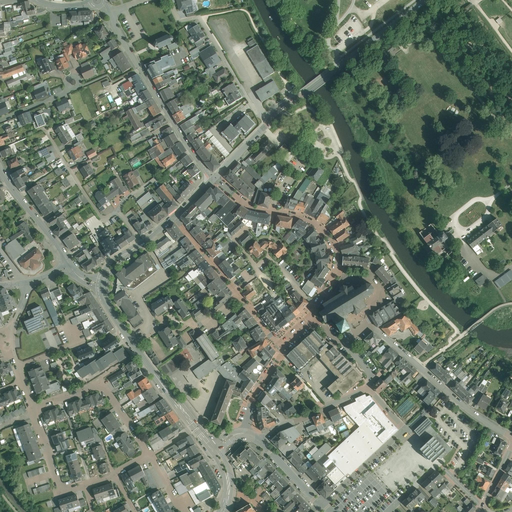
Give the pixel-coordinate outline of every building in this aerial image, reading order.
[(190,0),(177,0),(180,10),(186,9),(185,5),(187,4),(192,3),(190,0)] [(29,1),(21,3),(21,4),(22,8),(22,10),(26,9),(30,8),(29,1)] [(34,7),(30,8),(26,9),(27,12),(28,16),(36,14),(34,7)] [(93,11),(83,12),(84,21),(84,20),(84,24),(89,24),(89,20),(93,20),(93,11)] [(83,12),(70,13),(71,21),(84,21),(83,12)] [(191,23),(185,27),(187,31),(189,31),(188,31),(193,28),(191,23)] [(193,28),(188,31),(189,31),(192,36),(201,31),(198,25),(193,28)] [(108,35),(103,27),(95,31),(101,40),(102,38),(108,35)] [(201,31),(192,36),(196,43),(202,39),(205,37),(201,31)] [(169,36),(168,35),(167,35),(164,37),(164,36),(164,37),(160,39),(160,38),(160,39),(157,40),(156,40),(156,41),(155,42),(155,43),(155,44),(154,44),(154,45),(155,47),(155,48),(156,48),(156,47),(157,47),(157,48),(158,48),(159,48),(160,49),(161,48),(163,47),(164,47),(167,45),(168,45),(171,43),(171,44),(172,43),(171,43),(171,42),(172,41),(173,41),(172,41),(173,39),(174,39),(173,39),(172,37),(173,37),(172,36),(172,37),(170,36),(171,36),(170,36),(169,36)] [(119,46),(114,39),(107,44),(108,46),(98,52),(102,56),(107,53),(111,50),(112,51),(119,46)] [(202,39),(196,43),(195,43),(197,48),(205,43),(202,39)] [(396,42),(382,53),(384,57),(388,54),(390,52),(392,50),(393,50),(392,50),(395,48),(398,46),(396,42)] [(85,44),(81,46),(81,45),(77,47),(77,48),(73,50),(72,50),(74,53),(75,53),(76,55),(75,57),(77,59),(81,57),(82,58),(85,56),(86,55),(85,53),(88,51),(85,44)] [(71,45),(64,48),(67,53),(68,55),(74,53),(72,50),(73,50),(71,45)] [(274,73),(258,45),(257,45),(252,48),(247,52),(263,79),(270,75),(274,73)] [(220,61),(211,47),(201,54),(204,59),(205,59),(209,64),(210,64),(212,66),(220,61)] [(123,73),(132,67),(122,52),(109,60),(114,68),(118,65),(123,73)] [(151,59),(143,63),(147,70),(156,66),(154,63),(160,60),(158,56),(151,59)] [(47,59),(43,61),(42,58),(37,60),(43,74),(49,71),(47,66),(50,65),(50,64),(47,59)] [(66,62),(65,58),(64,58),(56,62),(60,71),(69,67),(66,62)] [(174,60),(166,63),(166,64),(163,65),(164,68),(167,73),(178,68),(174,60)] [(26,63),(10,70),(12,76),(20,73),(24,71),(24,69),(27,68),(26,63)] [(52,63),(50,64),(50,65),(47,66),(49,71),(50,72),(55,70),(52,63)] [(82,69),(81,70),(85,79),(94,75),(90,65),(82,69)] [(156,66),(147,70),(152,79),(161,75),(156,66)] [(20,73),(12,76),(14,79),(6,82),(9,88),(31,78),(27,68),(24,69),(24,71),(20,73)] [(225,69),(213,76),(216,79),(217,79),(219,82),(224,79),(229,76),(225,69)] [(0,72),(0,78),(5,78),(12,76),(10,70),(3,72),(0,72)] [(142,82),(137,74),(131,78),(133,81),(130,83),(132,87),(135,85),(142,82)] [(161,76),(153,80),(156,85),(170,78),(169,75),(166,76),(165,76),(165,75),(163,76),(163,77),(162,78),(161,77),(161,76)] [(270,75),(263,79),(267,85),(274,81),(270,75)] [(170,78),(156,85),(159,90),(166,86),(165,84),(169,83),(171,86),(174,85),(174,84),(170,78)] [(267,85),(255,92),(262,103),(272,96),(280,92),(274,81),(267,85)] [(130,82),(122,86),(125,91),(132,87),(130,83),(130,82)] [(147,90),(142,82),(135,85),(137,88),(135,89),(139,95),(147,90)] [(231,84),(222,90),(227,97),(238,90),(234,83),(231,85),(231,84)] [(46,93),(44,87),(43,87),(34,91),(37,100),(47,95),(46,93)] [(170,87),(160,92),(165,102),(175,96),(171,90),(170,87)] [(147,90),(139,95),(141,99),(139,100),(141,104),(142,103),(144,102),(146,101),(148,100),(152,98),(147,90)] [(242,97),(238,90),(227,97),(225,99),(229,106),(242,97)] [(178,98),(174,100),(177,105),(183,102),(181,100),(180,97),(178,98)] [(143,104),(135,108),(135,107),(132,109),(135,114),(148,107),(148,108),(156,104),(153,98),(148,101),(148,100),(146,101),(146,102),(145,103),(144,102),(142,103),(143,104)] [(67,99),(56,103),(60,111),(70,107),(70,106),(70,105),(70,106),(67,100),(67,99)] [(174,100),(167,104),(171,111),(178,107),(177,105),(174,100)] [(0,104),(0,115),(9,112),(5,103),(2,104),(0,104)] [(156,104),(148,108),(150,110),(149,111),(152,116),(153,116),(154,117),(161,113),(156,104)] [(178,107),(171,111),(174,115),(173,116),(185,109),(184,106),(179,109),(178,107)] [(135,114),(132,109),(128,111),(126,112),(128,115),(129,118),(136,131),(145,126),(143,122),(140,123),(135,114)] [(185,109),(173,116),(177,124),(185,119),(183,115),(189,112),(188,111),(187,111),(186,109),(185,109)] [(203,112),(200,114),(197,115),(199,119),(200,120),(206,116),(203,112)] [(26,113),(19,116),(23,126),(30,123),(26,113)] [(44,113),(35,117),(37,122),(39,128),(46,125),(45,124),(48,123),(44,113)] [(163,115),(152,121),(154,125),(165,119),(163,115)] [(231,124),(221,134),(231,143),(240,134),(238,133),(241,130),(246,135),(256,125),(246,115),(234,128),(231,124)] [(154,125),(153,125),(155,130),(168,124),(165,119),(154,125)] [(189,121),(181,126),(184,131),(192,126),(191,124),(189,121)] [(63,125),(55,130),(59,136),(67,131),(63,125)] [(192,126),(184,131),(187,136),(195,131),(194,130),(192,126)] [(170,127),(162,132),(164,136),(165,138),(166,137),(174,133),(170,127)] [(146,129),(139,133),(142,137),(150,133),(148,128),(146,129)] [(195,131),(187,136),(187,137),(191,143),(191,142),(199,137),(200,136),(199,134),(199,133),(203,131),(201,128),(195,131)] [(72,140),(67,131),(59,136),(65,145),(72,140)] [(209,131),(205,134),(225,157),(229,154),(209,131)] [(81,133),(75,136),(79,142),(84,139),(81,133)] [(165,138),(162,140),(163,142),(163,143),(166,141),(170,149),(179,143),(174,133),(165,138)] [(2,136),(0,137),(0,146),(5,145),(4,140),(9,139),(8,134),(2,136)] [(199,137),(191,142),(197,151),(204,145),(201,140),(199,137)] [(26,138),(10,145),(11,148),(12,149),(25,143),(28,142),(26,138)] [(274,145),(268,139),(260,147),(261,148),(266,153),(274,145)] [(186,151),(180,142),(170,149),(169,149),(172,153),(161,160),(167,168),(177,161),(175,158),(186,151)] [(197,151),(197,152),(202,159),(209,152),(208,151),(212,147),(206,142),(204,145),(197,151)] [(156,146),(148,150),(150,155),(153,153),(154,152),(157,157),(158,156),(164,152),(160,144),(156,146)] [(284,144),(278,150),(282,154),(288,148),(284,144)] [(84,155),(78,146),(69,152),(75,161),(84,155)] [(6,150),(0,152),(2,158),(14,153),(12,149),(11,148),(6,150)] [(266,153),(261,148),(252,157),(251,158),(255,162),(256,163),(266,153)] [(164,152),(158,156),(161,160),(172,153),(169,149),(164,152)] [(94,150),(87,154),(90,159),(97,155),(94,150)] [(283,165),(285,167),(292,157),(293,156),(294,154),(290,151),(280,162),(283,165)] [(221,166),(211,154),(209,152),(202,159),(205,162),(204,162),(213,172),(221,166)] [(188,155),(181,161),(184,165),(186,167),(193,162),(188,155)] [(252,157),(250,156),(245,162),(248,165),(249,165),(249,166),(252,164),(253,165),(255,162),(251,158),(252,157)] [(16,158),(7,162),(11,170),(20,165),(18,161),(16,158)] [(181,161),(176,165),(177,167),(179,169),(184,165),(181,161)] [(279,161),(274,167),(278,171),(283,165),(280,162),(279,161)] [(237,162),(224,177),(231,183),(237,177),(234,173),(241,165),(237,162)] [(195,164),(187,170),(188,170),(183,174),(185,176),(190,173),(193,177),(200,172),(195,164)] [(91,170),(87,165),(80,170),(86,178),(94,173),(92,169),(91,170)] [(242,173),(254,185),(261,178),(262,178),(249,166),(249,165),(242,173)] [(315,165),(308,175),(317,181),(324,172),(315,165)] [(262,178),(261,178),(265,181),(266,182),(278,171),(274,167),(273,166),(262,178)] [(60,167),(54,171),(58,176),(63,173),(60,167)] [(137,169),(135,171),(132,172),(135,178),(141,175),(137,169)] [(21,170),(11,175),(14,180),(20,177),(20,176),(23,174),(21,170)] [(132,172),(124,177),(125,177),(129,183),(128,184),(131,188),(138,183),(135,178),(132,172)] [(26,176),(21,178),(20,177),(14,180),(16,185),(19,189),(26,186),(23,182),(28,179),(26,176)] [(231,183),(240,191),(245,184),(237,177),(231,183)] [(71,185),(66,178),(61,181),(66,188),(71,185)] [(108,192),(104,195),(108,201),(120,192),(121,194),(126,192),(123,187),(120,182),(117,178),(112,181),(115,187),(115,188),(115,189),(109,193),(108,192)] [(265,181),(261,178),(254,185),(258,189),(261,186),(263,184),(265,181)] [(306,179),(299,190),(304,193),(306,190),(311,182),(306,179)] [(172,188),(166,181),(163,184),(168,190),(169,190),(172,188)] [(195,188),(188,181),(182,187),(189,194),(194,188),(195,188)] [(169,190),(168,190),(163,184),(156,191),(167,204),(172,200),(173,201),(174,201),(176,199),(169,190)] [(240,191),(248,199),(254,192),(245,184),(240,191)] [(38,185),(28,191),(33,199),(43,193),(45,191),(42,187),(40,188),(38,185)] [(189,194),(182,187),(179,190),(175,185),(173,187),(178,192),(185,200),(185,199),(184,199),(189,194)] [(178,192),(176,193),(172,188),(169,190),(176,199),(180,204),(185,200),(178,192)] [(211,189),(207,193),(214,199),(217,202),(224,194),(216,188),(214,191),(211,189)] [(326,196),(327,196),(330,192),(331,191),(326,188),(324,192),(322,190),(321,192),(324,195),(325,193),(327,194),(326,196)] [(263,190),(258,189),(254,203),(258,205),(262,192),(263,190)] [(299,190),(298,190),(293,197),(293,200),(298,202),(304,193),(299,190)] [(104,195),(102,192),(96,197),(97,198),(97,199),(97,200),(98,201),(100,203),(102,206),(103,206),(109,201),(108,201),(104,195)] [(149,192),(137,202),(140,207),(152,197),(151,195),(149,192)] [(262,192),(258,205),(258,206),(268,208),(269,208),(272,195),(262,192)] [(324,208),(330,198),(327,196),(326,196),(324,195),(321,192),(315,201),(314,202),(320,207),(321,206),(324,208)] [(43,193),(33,199),(40,209),(50,203),(50,202),(43,193)] [(211,202),(214,199),(207,193),(195,204),(200,209),(202,212),(205,208),(205,209),(211,202)] [(224,194),(217,202),(220,205),(220,204),(223,207),(230,200),(224,194)] [(307,205),(304,213),(307,214),(309,209),(310,210),(314,202),(315,201),(311,198),(308,205),(307,205)] [(293,200),(288,199),(287,203),(286,203),(285,207),(294,210),(299,202),(298,202),(293,200)] [(176,209),(178,207),(174,201),(173,201),(172,200),(167,204),(165,206),(163,202),(162,203),(160,201),(158,203),(159,205),(168,215),(176,209)] [(230,200),(223,207),(229,212),(230,212),(236,205),(230,200)] [(50,203),(40,209),(45,216),(53,211),(56,209),(56,208),(51,201),(50,202),(50,203)] [(303,202),(302,202),(302,203),(299,202),(294,210),(304,213),(307,205),(308,205),(304,204),(303,203),(303,202)] [(320,207),(314,202),(310,210),(309,209),(307,214),(314,217),(320,207)] [(195,204),(194,204),(180,218),(181,219),(187,226),(196,218),(198,219),(200,217),(196,213),(198,211),(200,209),(195,204)] [(168,215),(159,205),(149,214),(157,224),(168,215)] [(249,211),(241,206),(236,214),(244,219),(249,211)] [(229,212),(223,207),(220,210),(224,214),(219,219),(227,226),(231,223),(235,218),(233,216),(230,212),(229,212)] [(215,215),(218,218),(219,219),(224,214),(220,210),(215,215)] [(342,210),(335,215),(335,216),(337,219),(344,213),(342,210)] [(260,214),(249,211),(244,219),(256,222),(255,227),(257,227),(258,226),(260,214)] [(56,216),(49,221),(52,225),(56,223),(58,225),(66,220),(61,213),(56,216)] [(323,214),(321,213),(318,218),(317,220),(325,225),(330,219),(329,218),(329,217),(328,216),(327,216),(323,214)] [(270,215),(260,214),(258,226),(261,227),(262,223),(268,225),(270,215)] [(133,225),(138,221),(135,216),(129,219),(133,225)] [(292,218),(278,216),(276,226),(280,227),(290,229),(290,228),(292,218)] [(142,221),(143,222),(149,231),(153,227),(147,218),(146,218),(143,221),(142,221)] [(190,232),(195,237),(202,232),(200,229),(201,228),(199,226),(202,224),(198,219),(196,218),(187,226),(186,226),(190,232)] [(292,229),(284,239),(286,241),(287,240),(290,236),(296,230),(293,227),(299,220),(292,218),(290,228),(292,229)] [(345,218),(329,229),(334,236),(335,236),(335,235),(349,225),(350,225),(345,218)] [(497,219),(488,226),(493,233),(502,226),(497,219)] [(241,220),(234,226),(230,230),(228,232),(232,236),(245,225),(241,220)] [(314,227),(299,220),(293,227),(296,230),(290,236),(292,238),(296,234),(300,238),(302,237),(305,235),(308,232),(313,228),(314,227)] [(141,235),(149,231),(143,222),(140,224),(138,221),(133,225),(137,229),(141,235)] [(232,224),(231,223),(227,226),(230,230),(234,226),(237,224),(235,221),(232,224)] [(31,229),(25,222),(20,226),(18,228),(21,232),(18,234),(17,232),(10,237),(12,241),(16,239),(23,234),(31,229)] [(174,223),(167,229),(168,231),(176,241),(184,235),(174,223)] [(441,236),(432,224),(421,233),(442,261),(453,253),(446,243),(451,238),(450,236),(453,234),(451,232),(448,234),(446,232),(441,236)] [(61,227),(54,232),(58,237),(65,232),(69,229),(66,225),(62,228),(61,227)] [(488,226),(480,231),(486,238),(493,233),(488,226)] [(99,234),(107,246),(113,242),(118,250),(121,248),(117,241),(111,232),(108,228),(107,227),(103,230),(104,231),(99,234)] [(320,241),(316,236),(318,234),(313,228),(308,232),(305,235),(302,237),(303,237),(308,243),(310,241),(311,243),(310,244),(312,248),(310,249),(312,252),(313,252),(313,253),(316,252),(317,256),(316,256),(317,264),(318,269),(327,268),(326,263),(329,263),(329,255),(326,255),(324,249),(326,248),(324,241),(324,240),(324,239),(323,239),(322,239),(321,240),(320,241)] [(37,238),(31,229),(23,234),(25,236),(27,239),(26,240),(28,242),(29,241),(31,243),(34,240),(37,238)] [(345,229),(334,237),(338,243),(343,240),(349,235),(345,229)] [(124,237),(119,230),(117,232),(121,238),(117,241),(121,248),(121,249),(129,244),(124,237)] [(136,239),(129,230),(125,232),(126,233),(125,234),(126,235),(124,237),(129,244),(136,239)] [(176,241),(168,231),(165,234),(167,237),(168,237),(171,241),(173,243),(176,241)] [(204,234),(202,232),(195,237),(202,246),(203,245),(212,238),(211,237),(213,235),(213,234),(210,231),(208,233),(208,234),(206,235),(205,234),(204,234)] [(480,231),(467,242),(478,255),(483,251),(478,245),(486,238),(480,231)] [(249,232),(238,242),(242,246),(253,237),(249,232)] [(212,238),(203,245),(206,249),(214,243),(224,235),(222,233),(218,236),(217,236),(216,238),(217,238),(214,240),(212,238)] [(80,244),(73,234),(63,240),(70,250),(77,245),(80,244)] [(93,234),(90,236),(95,245),(98,243),(93,234)] [(351,245),(340,248),(342,254),(357,250),(358,250),(356,243),(362,240),(363,242),(367,240),(365,236),(363,237),(361,234),(349,241),(351,245)] [(171,241),(168,237),(167,237),(153,248),(157,256),(168,248),(173,243),(171,241)] [(195,248),(187,237),(180,242),(181,242),(179,243),(181,246),(182,245),(184,247),(188,253),(195,248)] [(30,243),(24,248),(18,241),(16,239),(12,241),(10,243),(5,246),(5,250),(22,272),(26,272),(29,270),(32,274),(36,274),(38,273),(39,273),(40,272),(40,271),(42,271),(42,270),(44,269),(44,265),(41,261),(45,258),(45,254),(43,250),(43,249),(41,249),(38,244),(38,243),(36,243),(34,240),(31,243),(30,243)] [(251,254),(252,253),(260,246),(259,245),(256,241),(254,244),(249,249),(248,250),(251,254)] [(269,248),(272,249),(274,251),(278,246),(277,246),(275,242),(270,242),(264,241),(262,241),(261,242),(262,243),(259,245),(260,246),(263,250),(266,248),(269,248)] [(110,246),(106,249),(105,248),(101,242),(98,243),(107,258),(115,253),(110,246)] [(272,252),(278,259),(283,254),(284,256),(287,253),(286,251),(288,250),(283,245),(281,242),(277,246),(278,246),(274,251),(272,252)] [(217,247),(214,243),(206,249),(214,258),(217,256),(219,258),(223,254),(221,252),(222,252),(220,250),(222,248),(220,245),(217,247)] [(252,253),(257,258),(261,255),(260,254),(264,250),(263,250),(260,246),(252,253)] [(101,253),(97,247),(92,250),(91,250),(88,252),(89,252),(93,258),(97,265),(105,259),(101,253)] [(170,256),(165,260),(165,261),(161,264),(165,270),(186,255),(188,253),(184,247),(181,248),(170,256)] [(168,248),(157,256),(159,259),(167,253),(170,250),(168,248)] [(87,249),(85,251),(84,250),(83,251),(84,251),(82,252),(75,257),(79,262),(85,258),(87,257),(89,260),(90,260),(93,258),(89,252),(88,252),(87,249)] [(197,250),(190,255),(194,261),(202,256),(197,250)] [(124,268),(116,275),(118,277),(116,287),(115,296),(124,291),(123,290),(123,289),(125,285),(127,289),(134,289),(159,270),(147,252),(125,270),(124,268)] [(159,259),(161,264),(165,261),(165,260),(170,256),(167,253),(159,259)] [(223,254),(219,258),(223,263),(226,260),(227,259),(223,254)] [(190,255),(178,264),(182,270),(190,264),(194,261),(190,255)] [(206,260),(202,256),(194,261),(190,264),(192,267),(195,264),(195,265),(197,264),(198,266),(206,260)] [(354,257),(349,257),(343,257),(342,264),(342,265),(358,267),(359,258),(359,257),(354,257)] [(87,262),(82,265),(87,272),(97,265),(93,258),(90,260),(87,262)] [(369,259),(359,258),(358,267),(367,267),(368,265),(368,261),(369,259)] [(228,263),(226,260),(223,263),(219,265),(223,270),(231,265),(234,262),(232,259),(228,263)] [(206,260),(198,266),(200,267),(194,272),(198,276),(201,274),(211,267),(206,261),(206,260)] [(233,270),(231,268),(232,267),(231,265),(223,270),(223,271),(231,279),(241,271),(237,266),(233,270)] [(375,272),(379,278),(387,272),(382,266),(375,272)] [(211,267),(201,274),(203,275),(205,273),(208,277),(215,272),(211,267)] [(317,273),(316,272),(314,275),(315,275),(310,281),(308,279),(302,289),(308,295),(315,285),(320,288),(326,280),(323,279),(327,272),(328,273),(330,270),(327,268),(318,269),(319,270),(317,273)] [(193,270),(189,274),(193,279),(197,277),(198,276),(194,272),(193,270)] [(511,272),(511,271),(495,282),(498,287),(511,277),(511,272)] [(219,277),(215,272),(208,277),(210,279),(208,281),(210,284),(219,277)] [(387,272),(379,278),(385,284),(389,281),(392,278),(387,272)] [(198,276),(197,277),(201,282),(206,279),(203,275),(201,274),(198,276)] [(483,275),(476,281),(480,287),(488,281),(483,275)] [(210,284),(207,286),(215,296),(227,287),(219,277),(210,284)] [(258,277),(251,283),(253,285),(254,284),(260,280),(258,277)] [(394,277),(392,278),(389,281),(392,286),(396,283),(397,284),(398,283),(394,277)] [(145,297),(147,300),(174,282),(172,279),(145,297)] [(201,282),(205,287),(207,286),(210,284),(208,281),(206,279),(201,282)] [(253,285),(251,286),(252,287),(248,291),(243,294),(247,300),(249,299),(253,296),(256,293),(264,287),(262,283),(256,288),(254,284),(253,285)] [(352,286),(352,287),(348,289),(347,287),(348,286),(347,286),(346,287),(344,286),(344,285),(343,285),(343,286),(341,288),(340,287),(339,288),(340,288),(340,291),(339,291),(339,292),(340,292),(341,294),(337,296),(336,295),(335,296),(336,297),(332,300),(331,298),(330,299),(331,300),(327,303),(326,301),(325,302),(326,303),(323,305),(326,309),(320,313),(321,316),(322,315),(324,320),(326,323),(332,319),(334,323),(335,322),(337,325),(336,325),(342,334),(350,328),(345,320),(344,320),(343,317),(347,314),(348,316),(349,315),(348,314),(351,312),(352,313),(353,313),(353,314),(353,315),(354,314),(357,314),(357,316),(358,315),(357,314),(360,313),(361,314),(361,313),(360,312),(361,310),(362,309),(366,307),(367,307),(367,306),(366,306),(362,300),(364,299),(365,300),(366,299),(365,298),(368,296),(369,297),(370,297),(369,296),(372,294),(373,295),(373,294),(372,293),(373,290),(374,289),(374,288),(373,289),(371,286),(372,284),(371,284),(370,285),(367,284),(366,283),(365,283),(366,284),(363,286),(362,285),(361,286),(362,287),(359,289),(358,288),(357,288),(358,289),(356,291),(355,290),(354,290),(353,287),(353,286),(352,286)] [(396,283),(392,286),(388,289),(395,300),(403,295),(397,284),(396,283)] [(77,288),(76,288),(74,284),(68,288),(72,294),(73,295),(76,300),(77,299),(81,296),(85,294),(81,287),(79,289),(78,288),(77,288)] [(227,287),(215,296),(217,298),(216,299),(218,301),(212,306),(216,311),(231,298),(232,293),(227,287)] [(48,288),(40,292),(45,303),(48,301),(46,297),(51,295),(48,288)] [(59,289),(53,292),(56,298),(62,295),(59,289)] [(308,303),(301,295),(294,289),(291,292),(293,294),(291,296),(297,304),(295,306),(300,313),(308,303)] [(119,306),(120,306),(129,300),(129,298),(124,291),(115,296),(113,298),(119,306)] [(90,292),(85,294),(81,296),(77,299),(81,305),(84,304),(83,304),(85,302),(87,304),(95,299),(90,292)] [(7,294),(2,296),(2,298),(0,298),(0,306),(5,304),(4,302),(9,300),(7,294)] [(208,294),(193,305),(196,309),(201,306),(207,302),(207,301),(211,298),(208,294)] [(283,302),(278,295),(273,297),(272,298),(273,301),(274,302),(275,304),(282,313),(289,308),(284,301),(283,302)] [(156,304),(152,307),(154,311),(157,316),(174,305),(173,303),(169,296),(164,299),(163,297),(154,303),(155,304),(156,303),(156,304)] [(95,299),(87,304),(89,309),(86,310),(86,309),(81,311),(83,315),(92,310),(100,307),(95,299)] [(190,314),(180,299),(173,303),(174,305),(183,318),(190,314)] [(300,313),(295,306),(290,299),(287,302),(290,306),(289,308),(296,316),(300,313)] [(9,300),(4,302),(5,304),(0,306),(0,308),(0,311),(0,312),(2,311),(2,312),(12,308),(9,300)] [(54,310),(50,300),(48,301),(45,303),(51,315),(55,314),(56,313),(54,310)] [(134,306),(129,300),(120,306),(124,312),(134,306)] [(288,323),(282,313),(275,304),(274,302),(270,305),(265,309),(267,312),(267,311),(270,316),(273,314),(276,318),(274,320),(281,329),(288,323)] [(392,302),(374,313),(381,325),(399,314),(392,302)] [(263,305),(256,310),(259,313),(261,312),(265,308),(263,305)] [(29,333),(48,325),(45,319),(43,320),(41,314),(43,313),(40,306),(27,312),(31,319),(24,322),(29,333)] [(138,312),(134,306),(124,312),(128,318),(138,312)] [(196,309),(196,310),(199,315),(204,311),(201,306),(196,309)] [(92,310),(95,315),(97,318),(104,313),(100,307),(92,310)] [(296,316),(289,308),(282,313),(288,323),(296,316)] [(246,309),(240,314),(238,316),(233,320),(237,325),(242,320),(243,322),(245,320),(246,321),(253,317),(246,309)] [(92,310),(83,315),(82,315),(85,320),(95,315),(92,310)] [(142,318),(138,312),(128,318),(132,325),(142,318)] [(262,316),(269,325),(273,320),(270,316),(267,312),(263,315),(262,316)] [(104,313),(97,318),(99,320),(90,325),(91,327),(92,328),(101,323),(108,319),(104,313)] [(223,329),(226,327),(233,320),(238,316),(235,313),(220,325),(223,329)] [(381,325),(374,313),(370,315),(377,328),(381,325)] [(398,319),(394,321),(398,327),(401,331),(409,327),(413,324),(407,316),(398,319)] [(253,317),(246,321),(245,322),(238,327),(240,330),(245,327),(246,328),(248,327),(249,329),(258,324),(253,317)] [(106,333),(114,328),(108,319),(101,323),(92,328),(91,327),(95,333),(103,329),(106,333)] [(233,320),(226,327),(228,330),(226,332),(228,334),(238,327),(237,325),(233,320)] [(281,329),(273,320),(269,325),(276,333),(281,329)] [(394,321),(382,329),(389,336),(397,331),(397,330),(398,329),(397,328),(398,327),(394,321)] [(413,324),(409,327),(415,335),(419,332),(413,324)] [(259,326),(250,332),(256,342),(259,340),(263,338),(266,336),(259,326)] [(169,350),(179,344),(177,342),(176,339),(177,338),(172,331),(171,332),(168,327),(159,333),(169,350)] [(220,336),(216,330),(211,334),(215,340),(220,336)] [(322,339),(315,331),(287,356),(300,371),(318,354),(321,358),(329,351),(326,347),(328,345),(322,338),(322,339)] [(373,348),(376,345),(381,339),(373,332),(365,340),(373,348)] [(221,356),(205,334),(205,333),(199,338),(196,339),(196,340),(197,340),(208,356),(210,359),(212,362),(216,360),(217,361),(218,360),(218,359),(221,356)] [(111,345),(112,347),(119,343),(115,337),(111,340),(111,339),(102,345),(103,347),(105,349),(111,345)] [(239,352),(247,347),(241,337),(233,342),(239,352)] [(263,338),(259,340),(261,342),(248,350),(253,358),(260,352),(269,345),(265,339),(265,340),(263,338)] [(421,340),(414,348),(420,354),(424,349),(428,345),(427,345),(427,344),(426,345),(421,340)] [(428,345),(424,349),(427,352),(434,348),(429,343),(427,345),(428,345)] [(269,345),(260,352),(264,356),(263,357),(266,361),(267,359),(270,362),(276,352),(269,345)] [(376,345),(373,348),(370,351),(373,354),(377,350),(380,348),(376,345)] [(380,348),(377,350),(380,354),(386,349),(383,345),(380,348)] [(92,347),(77,352),(79,360),(89,357),(90,359),(95,357),(92,347)] [(352,367),(334,347),(320,359),(338,379),(352,367)] [(398,354),(390,347),(383,356),(387,359),(382,364),(387,368),(398,354)] [(85,367),(78,371),(83,378),(91,372),(93,375),(101,369),(102,371),(108,366),(118,359),(115,353),(113,355),(111,352),(97,362),(96,360),(85,367)] [(240,353),(232,359),(235,362),(243,356),(240,353)] [(210,359),(199,367),(205,375),(220,365),(225,362),(221,356),(218,359),(218,360),(217,361),(216,360),(212,362),(210,359)] [(409,364),(401,357),(395,363),(398,365),(395,368),(395,369),(397,371),(400,368),(402,370),(403,369),(409,364)] [(253,358),(242,368),(249,374),(259,364),(253,358)] [(130,372),(138,367),(134,361),(126,366),(121,369),(122,371),(115,375),(117,380),(126,375),(124,373),(128,370),(130,372)] [(6,364),(4,366),(2,362),(0,362),(0,373),(0,374),(1,375),(9,371),(6,364)] [(242,368),(240,369),(243,371),(240,374),(227,362),(222,366),(237,381),(243,386),(249,392),(256,381),(249,374),(242,368)] [(417,371),(409,364),(403,369),(407,372),(400,379),(404,383),(411,376),(412,377),(417,371)] [(442,369),(436,364),(431,370),(436,375),(442,369)] [(222,366),(221,366),(221,367),(222,367),(218,370),(227,381),(227,380),(236,384),(237,381),(222,366)] [(42,367),(29,372),(31,378),(32,381),(33,384),(46,379),(42,367)] [(130,372),(128,374),(132,380),(136,378),(136,379),(143,374),(138,367),(130,372)] [(199,367),(193,371),(199,380),(205,376),(205,375),(199,367)] [(362,378),(352,367),(338,379),(328,388),(333,394),(339,390),(343,395),(362,378)] [(285,377),(277,368),(272,377),(274,378),(271,382),(278,390),(288,401),(292,397),(285,390),(291,384),(289,381),(286,384),(283,381),(285,377)] [(459,368),(454,373),(457,376),(462,371),(459,368)] [(445,371),(442,369),(436,375),(441,379),(446,373),(448,371),(446,372),(445,371)] [(462,371),(457,376),(460,380),(465,375),(462,371)] [(392,372),(386,378),(390,382),(396,377),(396,376),(392,372)] [(446,373),(441,379),(446,384),(452,378),(448,375),(446,373)] [(291,384),(294,387),(293,388),(294,388),(295,388),(291,392),(294,394),(299,389),(300,390),(303,388),(302,387),(304,384),(298,377),(291,384)] [(142,394),(152,387),(146,378),(138,384),(143,390),(142,391),(139,390),(136,392),(138,396),(139,396),(142,394)] [(383,381),(381,379),(372,387),(378,393),(390,382),(386,378),(383,381)] [(50,388),(49,385),(46,379),(33,384),(37,392),(40,391),(40,392),(45,390),(50,388)] [(120,385),(117,380),(112,383),(115,388),(120,385)] [(244,399),(249,392),(243,386),(240,389),(235,387),(236,384),(227,380),(227,381),(220,398),(219,398),(217,399),(216,401),(217,403),(218,404),(211,421),(221,425),(223,419),(222,419),(232,394),(244,399)] [(433,385),(427,380),(421,387),(417,392),(420,394),(424,390),(427,392),(433,385)] [(50,388),(45,390),(46,393),(46,394),(48,395),(49,394),(61,390),(58,382),(49,385),(50,388)] [(278,390),(271,382),(265,389),(272,396),(278,390)] [(456,382),(451,388),(455,392),(460,386),(458,384),(456,382)] [(460,386),(455,392),(459,395),(464,389),(462,387),(465,384),(463,382),(460,386)] [(186,385),(180,389),(184,396),(190,391),(186,385)] [(429,394),(434,398),(434,399),(440,392),(433,385),(427,392),(429,394)] [(152,387),(142,394),(148,401),(149,401),(151,403),(159,397),(157,394),(152,387)] [(20,391),(17,393),(15,389),(9,391),(14,401),(14,402),(22,398),(20,391)] [(467,392),(464,389),(459,395),(464,400),(469,394),(467,392)] [(510,393),(506,390),(502,397),(503,398),(501,400),(504,402),(505,401),(506,401),(510,393)] [(9,391),(4,394),(5,397),(2,399),(5,405),(14,401),(9,391)] [(132,391),(127,394),(131,400),(133,400),(137,397),(134,394),(132,391)] [(271,400),(264,391),(258,399),(264,406),(267,404),(271,409),(275,405),(271,400)] [(102,396),(99,397),(98,393),(92,396),(96,406),(104,403),(105,403),(103,399),(102,396)] [(367,397),(366,394),(355,399),(356,402),(343,407),(346,412),(359,427),(357,429),(347,439),(327,457),(336,466),(346,476),(348,474),(350,475),(367,459),(379,448),(399,430),(386,417),(370,396),(367,397)] [(434,398),(429,394),(423,400),(428,404),(434,398)] [(471,396),(469,394),(464,400),(469,404),(474,398),(471,396)] [(488,397),(484,394),(477,405),(486,410),(492,400),(492,399),(488,397)] [(92,395),(86,397),(87,401),(85,402),(87,409),(96,406),(92,396),(92,395)] [(137,397),(133,400),(134,402),(136,405),(140,402),(139,400),(141,399),(139,396),(138,396),(137,397)] [(164,399),(149,407),(151,411),(155,408),(156,411),(160,409),(168,405),(164,399)] [(82,403),(80,400),(75,402),(78,412),(87,409),(85,402),(82,403)] [(504,402),(501,400),(496,408),(503,413),(509,403),(506,401),(505,401),(504,402)] [(78,412),(75,402),(69,404),(70,408),(67,409),(70,415),(78,412)] [(296,411),(290,402),(285,406),(282,408),(285,412),(288,416),(290,415),(293,413),(296,411)] [(283,403),(277,407),(282,414),(285,412),(282,408),(285,406),(283,403)] [(168,405),(160,409),(160,410),(163,413),(159,415),(161,418),(165,415),(173,411),(168,405)] [(149,407),(138,414),(139,416),(140,417),(151,411),(149,407)] [(265,407),(257,408),(258,419),(266,419),(266,411),(267,411),(267,410),(266,410),(265,407)] [(62,411),(59,412),(57,408),(51,410),(55,420),(55,421),(64,417),(62,411)] [(338,408),(328,412),(332,419),(333,423),(333,422),(338,421),(337,419),(341,417),(338,408)] [(424,408),(419,413),(423,416),(427,412),(424,408)] [(51,410),(45,412),(47,416),(44,417),(46,424),(55,420),(51,410)] [(179,420),(173,411),(165,415),(167,418),(172,425),(179,420)] [(121,426),(112,413),(102,420),(111,433),(114,431),(119,427),(121,426)] [(321,414),(313,418),(317,426),(319,430),(322,428),(321,425),(325,424),(325,422),(324,420),(323,417),(322,417),(321,414)] [(157,424),(167,418),(165,415),(161,418),(155,421),(157,424)] [(266,419),(258,419),(261,431),(269,428),(276,425),(273,418),(269,420),(269,419),(266,420),(266,419)] [(452,449),(430,426),(433,423),(428,418),(414,431),(419,436),(426,443),(420,449),(432,462),(439,456),(441,459),(452,449)] [(332,419),(325,422),(325,424),(327,427),(334,424),(333,422),(333,423),(332,419)] [(165,442),(179,433),(185,429),(179,420),(172,425),(159,433),(165,442)] [(21,427),(17,428),(19,434),(31,430),(29,424),(21,427)] [(280,432),(271,440),(279,448),(287,440),(291,444),(292,442),(301,434),(294,426),(280,432)] [(124,433),(119,427),(114,431),(116,433),(114,435),(117,438),(124,433)] [(80,439),(81,442),(84,441),(93,437),(90,428),(81,432),(78,433),(79,436),(80,438),(80,439)] [(31,430),(19,434),(21,439),(33,435),(31,430)] [(53,436),(52,436),(55,444),(65,441),(62,432),(59,434),(53,436)] [(117,438),(116,439),(118,441),(117,442),(120,446),(130,439),(127,435),(125,435),(124,433),(117,438)] [(163,446),(165,442),(159,433),(147,439),(154,452),(164,446),(163,446)] [(33,435),(21,439),(23,445),(35,441),(33,435)] [(190,436),(183,440),(188,448),(194,444),(195,444),(190,436)] [(130,439),(120,446),(125,453),(128,451),(132,448),(133,447),(130,443),(132,442),(130,439)] [(505,442),(497,439),(492,451),(500,455),(505,442)] [(188,448),(183,440),(165,450),(168,454),(169,453),(171,455),(181,449),(182,451),(188,448)] [(287,440),(279,448),(287,458),(297,448),(292,442),(291,444),(287,440)] [(35,441),(23,445),(25,451),(37,446),(35,441)] [(327,443),(319,450),(324,456),(325,454),(332,448),(327,443)] [(182,451),(180,453),(182,456),(185,454),(188,451),(191,457),(199,453),(194,444),(182,451)] [(297,448),(287,458),(295,466),(301,460),(304,457),(302,455),(299,452),(305,447),(302,444),(297,448)] [(101,445),(93,448),(94,451),(95,451),(96,453),(96,454),(103,451),(101,445)] [(248,445),(245,448),(242,445),(230,456),(235,461),(233,463),(236,467),(237,467),(242,462),(243,464),(248,459),(249,460),(249,461),(254,467),(262,460),(259,456),(258,456),(248,445)] [(37,446),(25,451),(28,456),(39,452),(37,446)] [(132,448),(128,451),(129,453),(127,454),(130,458),(137,454),(132,448)] [(319,450),(312,456),(317,462),(324,456),(319,450)] [(103,451),(96,454),(96,453),(92,455),(94,461),(97,460),(105,457),(103,451)] [(39,452),(28,456),(30,462),(33,461),(39,458),(41,458),(39,452)] [(312,456),(309,453),(306,456),(311,461),(314,465),(317,462),(312,456)] [(75,454),(67,456),(68,462),(77,460),(75,454)] [(310,469),(307,472),(315,481),(319,477),(322,480),(327,475),(336,466),(327,457),(325,454),(324,456),(317,462),(314,465),(312,467),(311,468),(310,469)] [(187,463),(188,466),(196,462),(199,467),(207,463),(202,455),(187,463)] [(484,461),(475,456),(473,459),(482,464),(484,461)] [(254,467),(250,471),(251,472),(254,475),(257,473),(268,462),(264,458),(254,467)] [(77,460),(68,462),(70,468),(79,465),(77,460)] [(306,465),(301,460),(295,466),(303,474),(306,471),(309,469),(306,465)] [(196,462),(188,466),(187,463),(181,466),(183,470),(188,467),(190,471),(199,467),(196,462)] [(275,470),(268,462),(257,473),(264,481),(267,478),(275,470)] [(107,463),(99,465),(100,467),(99,468),(99,470),(100,470),(102,474),(109,472),(107,463)] [(190,471),(180,477),(182,480),(173,485),(180,496),(188,491),(194,488),(196,487),(201,485),(207,481),(215,477),(207,463),(199,467),(190,471)] [(79,465),(70,468),(72,474),(81,471),(79,465)] [(149,484),(143,471),(140,466),(128,472),(134,482),(143,477),(143,479),(146,485),(149,484)] [(338,487),(347,478),(346,476),(336,466),(327,475),(330,478),(336,485),(338,487)] [(495,471),(488,467),(487,468),(483,466),(481,470),(485,472),(485,474),(493,478),(495,471)] [(149,484),(151,487),(156,485),(149,469),(143,471),(149,484)] [(274,484),(282,477),(275,470),(267,478),(274,485),(274,484)] [(81,471),(72,474),(74,480),(75,480),(81,478),(83,477),(81,471)] [(436,471),(429,478),(435,485),(442,478),(436,471)] [(134,482),(128,472),(122,476),(127,485),(128,485),(131,490),(132,489),(134,488),(132,483),(134,482)] [(511,477),(505,473),(501,479),(509,484),(510,483),(511,484),(511,477)] [(490,483),(482,478),(478,475),(475,480),(480,483),(478,486),(485,491),(490,483)] [(221,487),(215,477),(207,481),(212,489),(217,497),(221,487)] [(288,484),(282,477),(274,484),(277,487),(278,487),(281,490),(282,490),(284,488),(288,484)] [(435,485),(429,478),(422,485),(428,491),(432,487),(434,490),(431,493),(435,497),(441,491),(439,489),(435,485)] [(509,484),(501,479),(497,486),(504,491),(505,492),(507,493),(509,491),(510,490),(509,488),(508,488),(509,486),(508,485),(509,484)] [(207,481),(201,485),(196,487),(194,488),(198,497),(208,491),(211,496),(212,495),(209,491),(212,489),(207,481)] [(325,483),(324,482),(317,489),(325,498),(335,489),(332,485),(330,488),(325,483)] [(112,484),(106,486),(109,496),(115,494),(112,484)] [(106,486),(99,488),(103,498),(109,496),(106,486)] [(297,494),(290,486),(284,492),(276,500),(275,500),(283,508),(297,494)] [(446,486),(441,491),(446,496),(451,491),(446,486)] [(504,491),(497,486),(496,486),(491,495),(500,501),(505,492),(504,491)] [(277,487),(274,490),(270,494),(276,500),(284,492),(282,490),(281,490),(278,487),(277,487)] [(99,488),(93,490),(96,500),(103,498),(99,488)] [(425,497),(417,489),(410,495),(417,503),(418,503),(425,497)] [(153,494),(150,495),(154,502),(163,497),(159,490),(158,491),(153,494)] [(198,497),(200,501),(211,496),(208,491),(198,497)] [(267,494),(263,497),(269,504),(273,500),(267,494)] [(304,501),(297,494),(283,508),(286,511),(287,511),(296,504),(298,506),(304,501)] [(77,495),(70,497),(74,507),(80,505),(79,501),(77,495)] [(417,503),(410,495),(403,502),(410,510),(412,508),(417,503)] [(70,497),(65,499),(68,509),(74,507),(70,497)] [(154,502),(158,509),(167,504),(163,497),(154,502)] [(65,499),(59,501),(61,507),(62,511),(68,509),(65,499)] [(468,506),(464,511),(463,510),(464,510),(460,506),(457,508),(460,511),(472,511),(476,509),(471,503),(466,499),(464,502),(468,506)] [(307,511),(311,508),(304,501),(298,506),(300,508),(297,510),(298,511),(307,511)]
